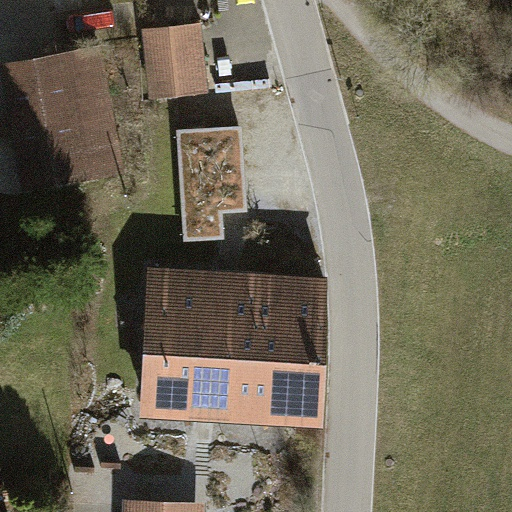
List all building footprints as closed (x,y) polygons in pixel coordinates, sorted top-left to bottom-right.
[(145,26),(152,95),(208,89),(201,20),(145,26)] [(5,61),(23,188),(118,175),(100,47),(5,61)] [(185,121),(191,237),(231,235),(229,205),(254,204),(249,117),(185,121)] [(148,267),(143,412),(318,418),(324,273),(148,267)] [(49,350),(50,398),(69,397),(68,349),(49,350)] [(122,499),(121,511),(205,511),(206,501),(122,499)]
